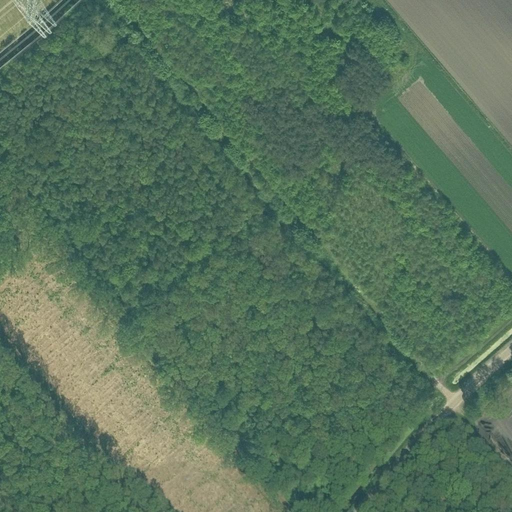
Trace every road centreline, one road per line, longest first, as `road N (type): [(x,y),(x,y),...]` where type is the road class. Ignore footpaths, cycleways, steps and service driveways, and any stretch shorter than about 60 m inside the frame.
road 1 (track): [(452,396),(115,0)]
road 2 (track): [(55,238),(296,511)]
road 3 (unclassified): [(360,511),(452,396),(511,348)]
